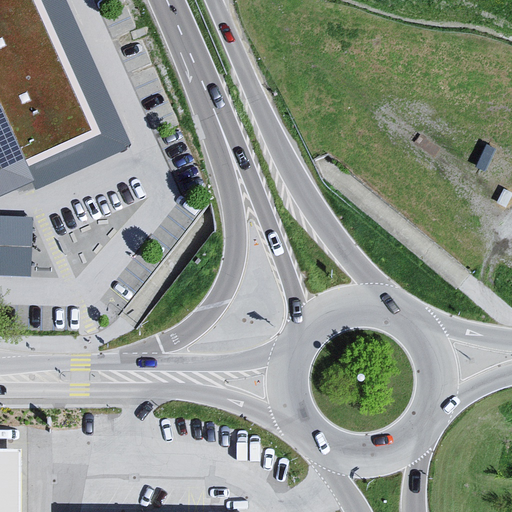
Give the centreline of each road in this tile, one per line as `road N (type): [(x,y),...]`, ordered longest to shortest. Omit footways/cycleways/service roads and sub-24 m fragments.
road 1 (secondary): [(394,309),(306,197),(213,0)]
road 2 (tertiary): [(215,110),(236,229),(230,274),(190,328),(122,363)]
road 3 (tertiary): [(0,389),(213,395),(295,422)]
road 4 (secondary): [(215,110),(269,221),(293,287),(299,335)]
road 5 (tertiary): [(291,347),(223,363),(122,363)]
road 6 (track): [(394,122),(511,173)]
road 7 (tertiary): [(122,363),(0,367)]
road 8 (secondary): [(167,0),(215,110)]
